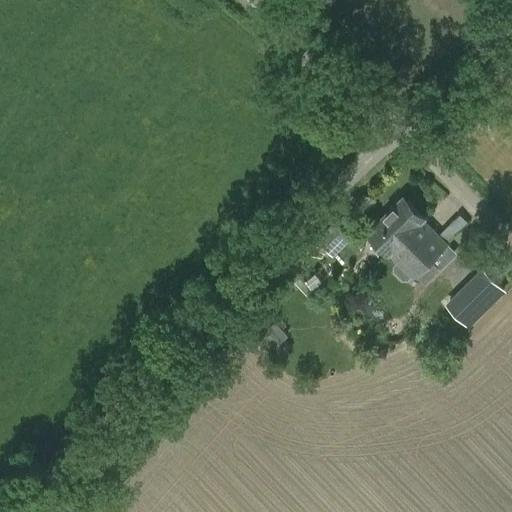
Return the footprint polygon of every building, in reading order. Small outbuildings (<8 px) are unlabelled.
[(408,279),(411,276),(414,278),(417,275),(426,283),(440,268),(431,260),(448,243),(424,220),(426,218),(403,196),(368,232),(391,254),(390,255),(397,262),(394,265),(394,270),(403,279),(408,279)] [(458,211),(444,229),(453,236),(468,218),(458,211)] [(332,223),(316,237),(325,246),(340,231),(332,223)] [(469,326),(489,306),(465,283),(446,302),(469,326)] [(273,350),(288,334),(275,321),(261,336),(273,350)]
